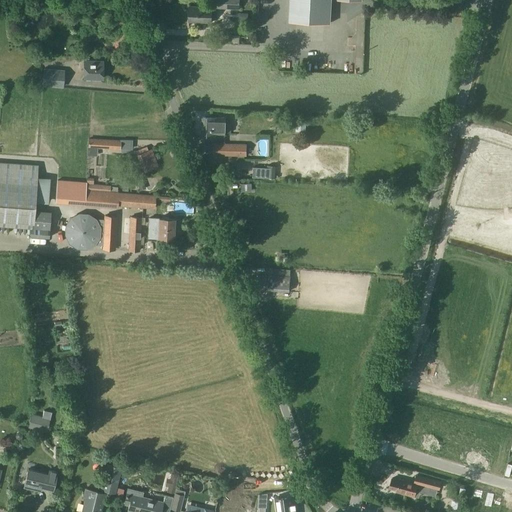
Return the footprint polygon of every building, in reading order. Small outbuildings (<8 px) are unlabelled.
[(214,0),(214,8),(239,9),(239,0),(214,0)] [(330,23),(331,0),(290,0),(290,21),(330,23)] [(190,7),(189,20),(210,22),(211,8),(190,7)] [(238,12),(238,20),(248,21),(248,13),(238,12)] [(102,78),(103,61),(84,61),(83,78),(102,78)] [(63,87),(64,71),(44,69),(43,85),(63,87)] [(226,123),(226,117),(202,117),(202,136),(215,136),(215,134),(221,134),(226,134),(226,133),(231,133),(231,123),(226,123)] [(243,141),(252,141),(252,133),(243,133),(243,141)] [(120,149),(120,145),(120,140),(89,139),(88,147),(120,149)] [(245,141),(211,141),(211,156),(245,156),(245,141)] [(136,150),(137,154),(148,150),(147,146),(136,150)] [(151,149),(148,150),(137,154),(144,171),(157,166),(151,149)] [(50,210),(33,209),(36,166),(0,162),(0,224),(30,227),(29,235),(48,236),(50,210)] [(252,176),(267,178),(275,179),(275,166),(267,166),(267,168),(253,167),(252,176)] [(86,178),(86,182),(86,190),(117,192),(117,191),(118,186),(93,184),(93,179),(86,178)] [(116,205),(154,208),(156,195),(117,192),(86,190),(86,182),(57,180),(56,202),(116,207),(116,205)] [(84,214),(83,214),(82,214),(79,215),(77,215),(74,217),(72,218),(70,220),(69,222),(68,224),(67,226),(66,228),(66,230),(66,232),(66,235),(67,237),(68,239),(69,241),(71,243),(72,244),(74,245),(76,247),(78,247),(80,248),(82,248),(84,248),(86,248),(89,247),(91,246),(92,245),(94,244),(96,242),(97,241),(98,239),(99,238),(99,237),(99,235),(100,234),(100,232),(100,231),(100,230),(100,228),(99,227),(99,225),(98,224),(98,223),(97,221),(96,220),(95,219),(94,218),(93,217),(91,216),(89,216),(87,215),(86,215),(84,214)] [(117,216),(104,216),(103,249),(115,250),(117,216)] [(129,250),(139,251),(141,217),(130,217),(129,250)] [(148,238),(158,238),(158,237),(173,238),(174,219),(149,218),(148,232),(148,238)] [(272,260),(283,260),(283,251),(272,250),(272,260)] [(290,276),(269,274),(268,289),(289,291),(290,276)] [(412,417),(404,442),(421,447),(426,431),(431,433),(432,429),(435,430),(439,418),(427,414),(425,421),(412,417)] [(49,419),(31,415),(29,426),(47,430),(49,419)] [(443,431),(440,443),(448,445),(453,423),(444,420),(441,430),(443,431)] [(459,430),(453,457),(469,461),(476,435),(459,430)] [(483,437),(477,460),(494,464),(497,451),(503,452),(507,436),(495,433),(494,439),(483,437)] [(102,489),(104,490),(116,493),(122,467),(108,464),(102,489)] [(49,474),(28,469),(24,487),(36,490),(37,485),(53,489),(57,472),(50,470),(49,474)] [(417,474),(415,481),(439,488),(441,481),(417,474)] [(392,478),(391,483),(390,487),(396,489),(395,492),(415,497),(418,484),(414,483),(392,478)] [(216,479),(206,481),(209,494),(219,492),(216,479)] [(163,494),(161,501),(142,496),(143,492),(128,488),(124,504),(129,505),(128,511),(130,511),(168,511),(173,497),(163,494)] [(100,511),(105,493),(86,489),(84,495),(86,496),(82,511),(100,511)] [(259,494),(258,507),(266,507),(267,493),(259,494)] [(183,496),(176,494),(172,509),(180,511),(183,496)] [(277,511),(295,511),(295,508),(296,508),(296,507),(296,506),(295,504),(296,504),(295,501),(294,501),(293,495),(282,497),(281,496),(279,496),(279,497),(275,497),(277,511)]
